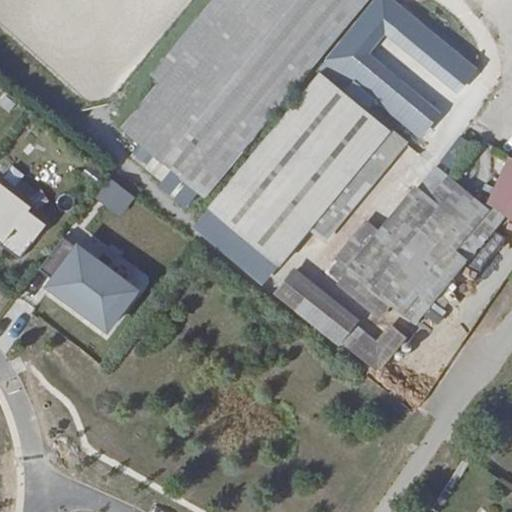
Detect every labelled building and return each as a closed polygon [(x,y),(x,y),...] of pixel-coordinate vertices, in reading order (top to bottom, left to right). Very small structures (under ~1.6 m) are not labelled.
[(118,131),(205,198),(359,0),(220,0),(156,82),(118,131)] [(204,0),(147,75),(156,82),(220,0),(204,0)] [(401,0),(379,26),(394,38),(415,11),(402,0),(401,0)] [(454,20),(427,0),(423,0),(415,11),(394,38),(423,61),(454,20)] [(407,135),(320,67),(211,211),(243,237),(233,251),(270,280),(311,228),(323,237),(407,135)] [(453,167),(469,139),(456,132),(441,160),(453,167)] [(453,179),(433,165),(415,189),(434,204),(453,179)] [(94,195),(119,215),(136,195),(111,175),(94,195)] [(434,204),(415,189),(341,286),(383,317),(392,305),(416,323),(432,302),(466,258),(503,210),(485,196),(482,200),(453,179),(434,204)] [(0,241),(1,242),(0,244),(0,247),(17,260),(43,227),(25,213),(28,208),(0,186),(0,241)] [(511,221),(511,222),(488,263),(506,274),(511,263),(511,221)] [(132,293),(61,239),(37,269),(52,281),(48,286),(62,297),(60,300),(72,310),(74,307),(91,320),(89,323),(101,332),(132,293)] [(495,280),(466,258),(432,302),(460,324),(495,280)] [(293,275),(283,289),(387,370),(413,335),(397,324),(382,343),(293,275)]
